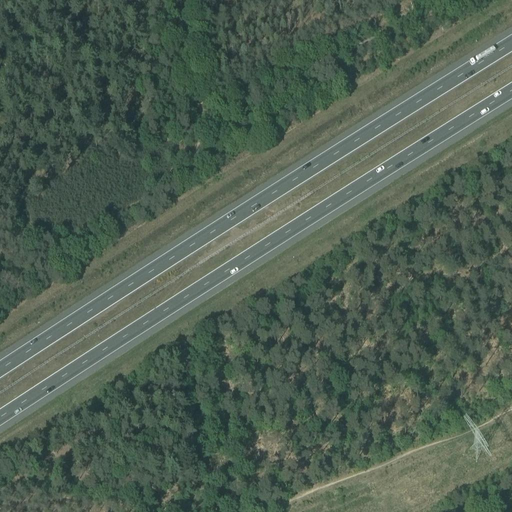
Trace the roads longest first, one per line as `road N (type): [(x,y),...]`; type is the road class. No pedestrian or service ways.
road 1 (motorway): [(511,45),(0,372)]
road 2 (motorway): [(0,420),(511,93)]
road 3 (track): [(0,236),(72,245),(191,159),(205,114),(440,0)]
